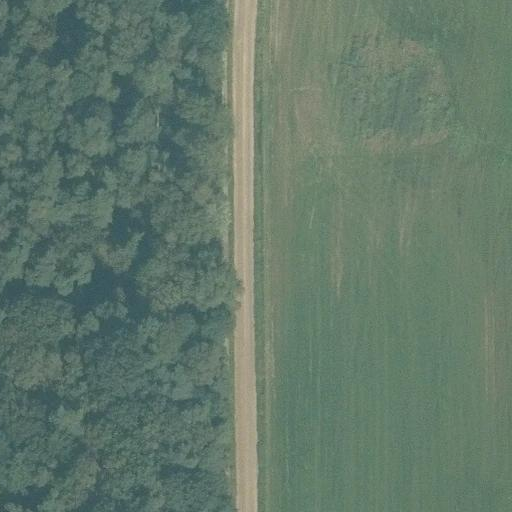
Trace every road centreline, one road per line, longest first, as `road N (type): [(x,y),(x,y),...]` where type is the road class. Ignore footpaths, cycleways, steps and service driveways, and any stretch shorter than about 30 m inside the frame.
road 1 (track): [(242,0),(242,511)]
road 2 (track): [(109,511),(0,316)]
